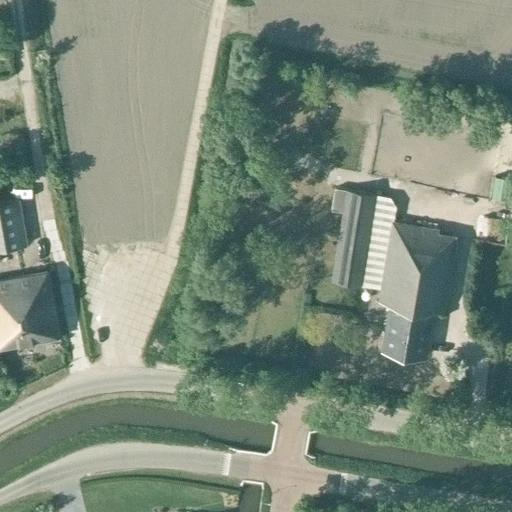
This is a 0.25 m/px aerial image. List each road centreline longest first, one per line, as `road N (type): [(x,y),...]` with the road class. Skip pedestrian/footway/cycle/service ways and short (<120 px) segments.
road 1 (unclassified): [(297,405),(129,378),(70,389),(0,425)]
road 2 (unclassified): [(0,498),(105,458),(157,456),(286,473)]
road 3 (unclassified): [(286,473),(511,511)]
road 4 (tertiary): [(511,441),(297,405)]
